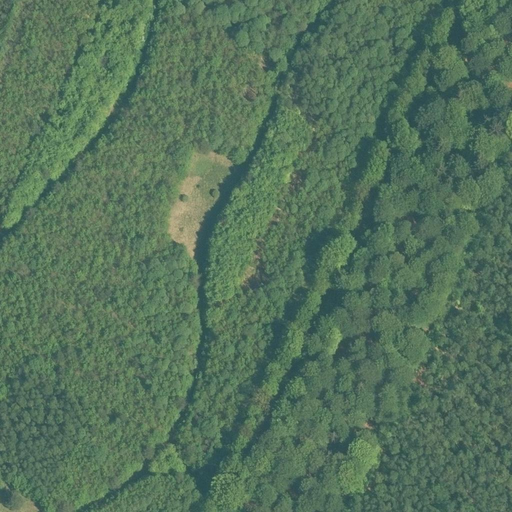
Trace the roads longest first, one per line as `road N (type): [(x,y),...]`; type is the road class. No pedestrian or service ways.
road 1 (track): [(467,0),(223,511)]
road 2 (track): [(344,511),(511,167)]
